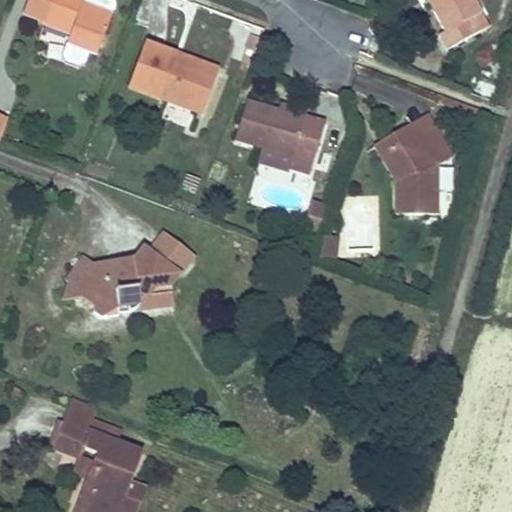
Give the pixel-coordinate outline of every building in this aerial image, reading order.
[(49,0),(47,8),(41,23),(70,34),(62,56),(65,63),(77,67),(85,64),(89,52),(96,54),(114,5),(113,0),(49,0)] [(446,51),(486,29),(479,15),(482,13),(474,0),(426,0),(444,33),(438,35),(446,51)] [(479,15),(486,29),(490,27),(482,13),(479,15)] [(128,87),(201,114),(214,80),(172,64),(176,55),(144,43),(128,87)] [(176,55),(172,64),(214,80),(217,70),(176,55)] [(234,140),(263,149),(292,157),(289,168),(310,174),(324,124),(305,118),(278,110),(246,101),(234,140)] [(279,104),(278,110),(305,118),(307,112),(279,104)] [(418,135),(433,126),(428,116),(375,147),(395,181),(401,181),(401,174),(387,150),(416,133),(418,135)] [(396,216),(436,215),(437,167),(452,157),(433,126),(418,135),(416,133),(387,150),(401,174),(401,181),(395,181),(396,216)] [(292,157),(263,149),(259,163),(288,172),(289,168),(292,157)] [(163,234),(148,253),(177,276),(193,256),(163,234)] [(323,236),(321,250),(336,252),(338,238),(323,236)] [(118,317),(117,315),(172,308),(170,286),(177,276),(148,253),(142,249),(133,261),(119,263),(120,272),(101,275),(90,267),(75,269),(65,281),(68,284),(63,299),(78,298),(80,294),(92,302),(93,313),(95,316),(97,318),(99,319),(103,319),(118,317)] [(320,261),(335,263),(336,252),(321,250),(320,261)] [(120,272),(119,263),(90,267),(101,275),(120,272)] [(94,454),(82,449),(88,433),(97,410),(71,401),(62,424),(58,422),(50,443),(53,444),(51,448),(79,459),(73,475),(85,480),(89,468),(96,471),(98,466),(91,463),(94,454)] [(110,511),(112,508),(119,511),(130,482),(141,453),(88,433),(82,449),(94,454),(91,463),(98,466),(96,471),(89,468),(85,480),(72,511),(110,511)] [(119,511),(112,508),(110,511),(135,511),(145,487),(130,482),(119,511)]
